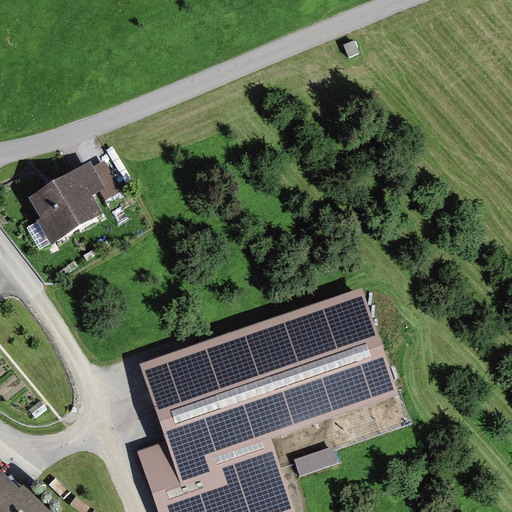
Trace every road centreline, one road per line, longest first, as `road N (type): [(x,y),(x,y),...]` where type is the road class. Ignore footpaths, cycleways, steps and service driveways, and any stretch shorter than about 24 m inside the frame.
road 1 (unclassified): [(0,152),(119,117),(404,0)]
road 2 (track): [(0,243),(81,369),(136,511)]
